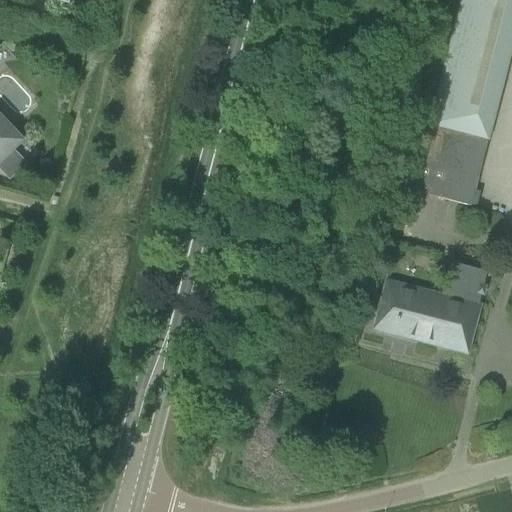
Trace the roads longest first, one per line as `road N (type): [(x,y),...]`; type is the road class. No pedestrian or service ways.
road 1 (tertiary): [(165,348),(251,0)]
road 2 (residential): [(332,511),(511,465)]
road 3 (tertiary): [(165,348),(142,385),(115,490)]
road 4 (tertiary): [(139,496),(166,386),(165,348)]
